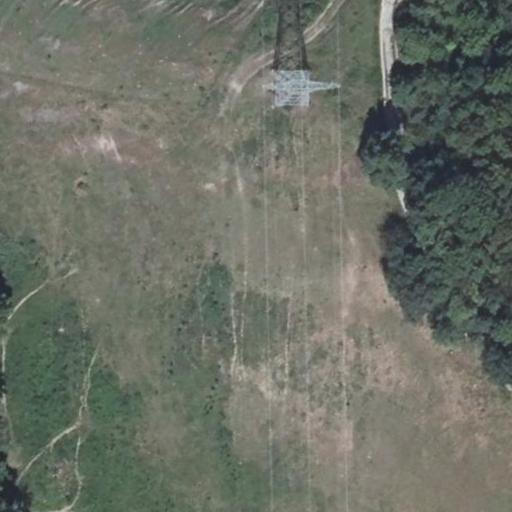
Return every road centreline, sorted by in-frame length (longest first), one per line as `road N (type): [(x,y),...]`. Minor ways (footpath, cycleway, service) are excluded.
road 1 (track): [(511,382),(457,316),(419,240),(396,150),(391,0)]
road 2 (track): [(339,0),(307,36),(234,89)]
